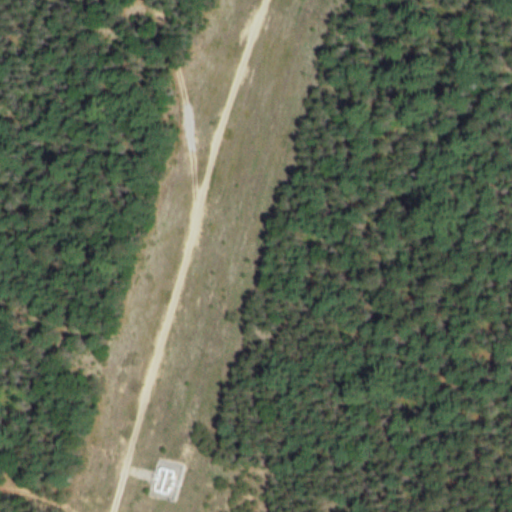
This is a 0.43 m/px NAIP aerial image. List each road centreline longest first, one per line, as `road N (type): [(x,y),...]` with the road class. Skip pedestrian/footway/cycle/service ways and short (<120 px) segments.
road 1 (track): [(192,223),(107,511)]
road 2 (track): [(259,0),(192,223)]
road 3 (track): [(192,223),(168,52),(139,0)]
